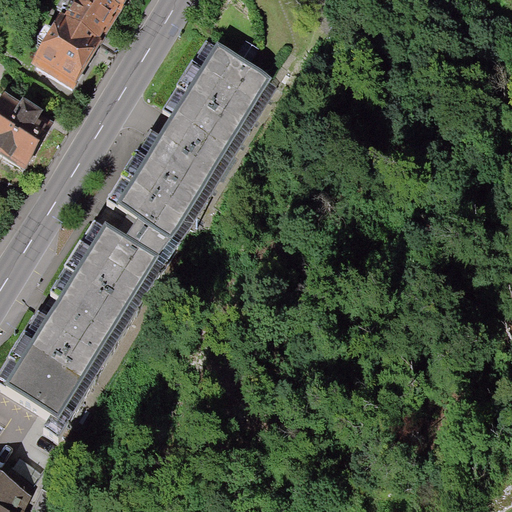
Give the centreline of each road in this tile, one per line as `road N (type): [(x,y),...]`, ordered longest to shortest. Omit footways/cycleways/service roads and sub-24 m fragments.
road 1 (track): [(511,161),(313,294),(279,335)]
road 2 (secondary): [(46,215),(180,0)]
